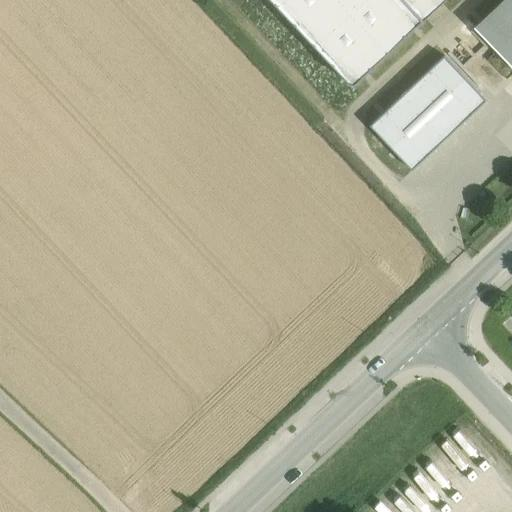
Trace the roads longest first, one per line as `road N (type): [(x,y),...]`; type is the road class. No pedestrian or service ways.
road 1 (unclassified): [(232,511),(425,326)]
road 2 (unclassified): [(134,511),(0,387)]
road 3 (unclassified): [(425,326),(511,418)]
